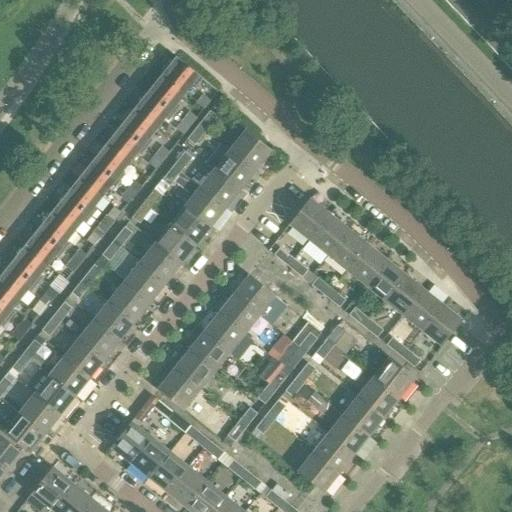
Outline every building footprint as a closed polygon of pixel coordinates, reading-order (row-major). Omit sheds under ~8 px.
[(175,58),(161,75),(184,93),(191,84),(195,86),(201,78),(175,58)] [(161,75),(148,92),(174,113),(179,106),(176,104),(184,93),(161,75)] [(148,92),(134,109),(157,128),(164,118),(167,121),(174,113),(148,92)] [(196,103),(203,108),(209,100),(203,95),(196,103)] [(134,109),(120,127),(146,147),(152,141),(148,138),(157,128),(134,109)] [(189,112),(182,121),(189,126),(196,118),(189,112)] [(209,112),(198,126),(206,132),(217,118),(209,112)] [(189,126),(182,121),(176,129),(182,134),(189,126)] [(206,132),(198,126),(187,139),(195,145),(206,132)] [(120,127),(106,144),(129,162),(137,153),(140,155),(146,147),(120,127)] [(244,130),(228,150),(256,172),(272,152),(244,130)] [(106,144),(92,161),(118,182),(124,175),(121,172),(129,162),(106,144)] [(161,147),(155,155),(162,161),(169,153),(161,147)] [(228,150),(213,169),(241,191),(256,172),(228,150)] [(184,152),(173,166),(180,172),(191,159),(184,152)] [(162,161),(155,155),(148,163),(155,169),(162,161)] [(92,161),(78,179),(101,197),(109,187),(112,189),(118,182),(92,161)] [(180,172),(173,166),(162,180),(169,186),(173,181),(180,173),(180,172)] [(213,169),(198,187),(226,209),(241,191),(213,169)] [(191,196),(183,206),(211,228),(226,209),(198,187),(180,173),(173,181),(191,196)] [(78,179),(65,196),(90,216),(97,209),(94,207),(101,197),(78,179)] [(134,181),(127,190),(134,195),(141,187),(134,181)] [(134,195),(127,190),(121,198),(128,203),(134,195)] [(154,190),(143,204),(150,210),(161,196),(154,190)] [(65,196),(51,213),(74,231),(82,222),(85,224),(90,216),(65,196)] [(288,226),(307,241),(329,214),(310,198),(288,226)] [(150,210),(143,204),(131,218),(139,224),(150,210)] [(183,206),(168,225),(196,247),(211,228),(183,206)] [(51,213),(37,230),(63,251),(69,243),(66,241),(74,231),(51,213)] [(307,241),(326,256),(348,229),(329,214),(307,241)] [(106,216),(100,224),(107,230),(113,222),(106,216)] [(107,230),(100,224),(93,232),(100,238),(107,230)] [(168,225),(153,244),(181,266),(196,247),(168,225)] [(124,227),(112,241),(120,247),(131,233),(124,227)] [(326,256),(345,271),(367,244),(348,229),(326,256)] [(37,230),(23,248),(46,266),(54,256),(57,258),(63,251),(37,230)] [(120,247),(112,241),(101,256),(109,262),(120,247)] [(153,244),(138,262),(166,284),(181,266),(153,244)] [(345,271),(364,286),(386,259),(367,244),(345,271)] [(23,248),(9,265),(35,285),(41,278),(38,276),(46,266),(23,248)] [(274,256),(288,267),(294,260),(279,248),(274,256)] [(79,250),(72,258),(79,264),(86,256),(79,250)] [(79,264),(72,258),(65,266),(73,272),(79,264)] [(364,286),(383,302),(405,274),(386,259),(364,286)] [(294,260),(288,267),(301,278),(307,270),(294,260)] [(138,262),(123,281),(151,303),(166,284),(138,262)] [(9,265),(0,276),(0,285),(19,301),(27,290),(30,292),(35,285),(9,265)] [(93,266),(82,279),(89,285),(101,271),(93,266)] [(383,302),(402,317),(424,289),(405,274),(383,302)] [(248,275),(232,294),(260,316),(275,297),(248,275)] [(89,285),(82,279),(71,293),(78,299),(89,285)] [(311,286),(325,297),(330,289),(316,279),(311,286)] [(123,281),(108,300),(136,322),(151,303),(123,281)] [(0,285),(0,314),(8,320),(14,312),(11,310),(19,301),(0,285)] [(50,287),(44,294),(53,301),(58,294),(50,287)] [(330,289),(325,297),(339,308),(344,301),(330,289)] [(402,317),(421,332),(443,304),(424,289),(402,317)] [(53,301),(44,294),(39,301),(47,308),(53,301)] [(232,294),(217,313),(245,335),(260,316),(232,294)] [(108,300),(93,319),(121,340),(136,322),(108,300)] [(63,303),(52,317),(60,323),(71,309),(63,303)] [(443,304),(421,332),(440,347),(462,319),(443,304)] [(348,316),(362,327),(368,319),(354,308),(348,316)] [(217,313),(202,332),(230,354),(245,335),(217,313)] [(60,323),(52,317),(41,331),(49,337),(60,323)] [(93,319),(78,337),(106,359),(121,340),(93,319)] [(368,319),(362,327),(376,338),(382,331),(368,319)] [(25,320),(18,329),(24,333),(31,324),(25,320)] [(337,326),(326,339),(334,345),(345,332),(337,326)] [(24,333),(18,329),(11,338),(17,342),(24,333)] [(202,332),(187,351),(214,373),(230,354),(202,332)] [(309,333),(299,346),(306,352),(316,339),(309,333)] [(273,349),(269,354),(291,371),(295,367),(303,356),(306,352),(299,346),(298,347),(291,342),(283,335),(272,348),(273,349)] [(78,337),(63,356),(91,378),(106,359),(78,337)] [(386,346),(399,356),(405,349),(392,338),(386,346)] [(334,345),(326,339),(315,353),(335,369),(343,359),(340,357),(343,354),(334,345)] [(33,341),(22,355),(29,361),(30,359),(41,368),(45,362),(35,354),(40,347),(33,341)] [(405,349),(399,356),(414,368),(419,361),(405,349)] [(187,351),(172,370),(199,392),(214,373),(187,351)] [(372,376),(372,377),(399,399),(415,379),(388,357),(387,358),(378,351),(364,369),(372,376)] [(291,371),(269,354),(268,355),(273,359),(259,376),(269,384),(276,390),(287,376),(291,371)] [(29,361),(22,355),(10,369),(18,375),(29,361)] [(63,356),(48,375),(75,397),(91,378),(63,356)] [(307,363),(296,377),(304,383),(315,369),(307,363)] [(199,392),(172,370),(156,389),(184,411),(199,392)] [(7,373),(0,381),(0,394),(1,395),(10,384),(10,383),(14,378),(7,373)] [(33,394),(60,416),(61,415),(75,397),(48,375),(33,394)] [(304,383),(296,377),(285,391),(292,397),(296,392),(306,401),(322,415),(330,405),(314,392),(312,390),(311,391),(302,384),(304,383)] [(372,377),(357,395),(385,417),(399,399),(372,377)] [(276,390),(269,384),(258,398),(265,404),(276,390)] [(33,394),(18,412),(46,434),(60,416),(33,394)] [(152,408),(166,419),(172,412),(151,395),(134,418),(141,423),(152,408)] [(357,395),(342,414),(370,436),(385,417),(357,395)] [(277,401),(266,415),(273,421),(284,407),(277,401)] [(250,408),(239,422),(246,428),(257,414),(250,408)] [(46,434),(18,412),(3,432),(30,454),(46,434)] [(166,419),(180,430),(186,423),(172,412),(166,419)] [(342,414),(327,433),(354,455),(370,436),(342,414)] [(273,421),(266,415),(255,429),(262,435),(273,421)] [(110,448),(130,465),(152,437),(132,421),(110,448)] [(246,428),(239,422),(228,436),(235,441),(246,428)] [(189,438),(203,449),(209,441),(195,430),(189,438)] [(327,433),(312,452),(339,474),(354,455),(327,433)] [(0,436),(0,465),(7,471),(21,453),(0,436)] [(130,465),(149,480),(171,452),(152,437),(130,465)] [(209,441),(203,449),(217,460),(223,453),(209,441)] [(149,480),(167,494),(189,467),(171,452),(149,480)] [(339,474),(312,452),(296,471),(324,493),(339,474)] [(227,468),(241,479),(247,471),(233,460),(227,468)] [(31,494),(51,510),(72,483),(53,467),(31,494)] [(167,494),(186,509),(208,482),(189,467),(167,494)] [(247,471),(241,479),(255,490),(261,483),(247,471)] [(186,509),(189,511),(214,511),(226,497),(208,482),(186,509)] [(51,510),(53,511),(79,511),(91,498),(72,483),(51,510)] [(265,498),(278,509),(284,501),(271,490),(265,498)] [(214,511),(244,511),(245,511),(226,497),(214,511)] [(79,511),(108,511),(91,498),(79,511)] [(297,511),(284,501),(278,509),(282,511),(297,511)]
